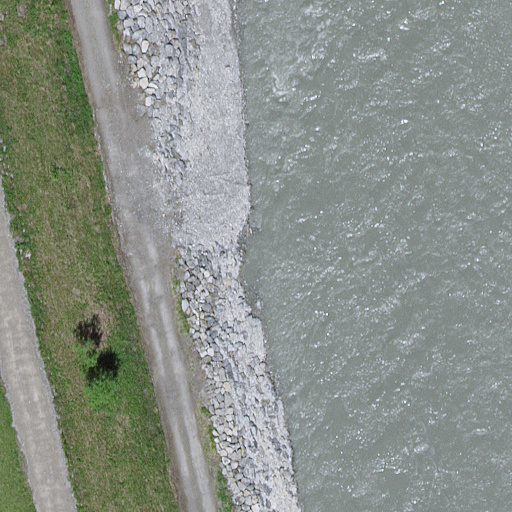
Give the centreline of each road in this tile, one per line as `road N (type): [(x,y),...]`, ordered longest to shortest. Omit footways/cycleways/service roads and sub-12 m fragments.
road 1 (track): [(84,0),(200,511)]
road 2 (track): [(0,245),(61,511)]
